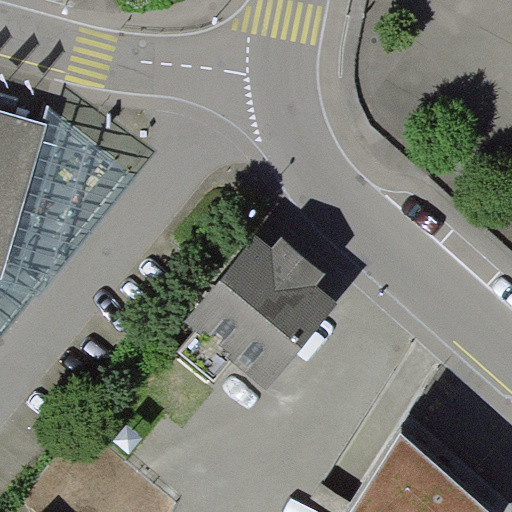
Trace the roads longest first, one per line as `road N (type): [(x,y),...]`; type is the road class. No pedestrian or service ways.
road 1 (residential): [(511,357),(315,179),(276,83)]
road 2 (residential): [(276,83),(94,55),(0,29)]
